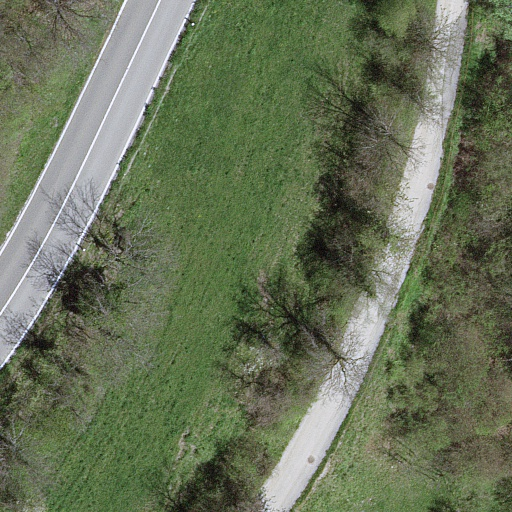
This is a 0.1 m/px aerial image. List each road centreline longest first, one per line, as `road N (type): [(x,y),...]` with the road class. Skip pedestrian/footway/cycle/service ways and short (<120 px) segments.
road 1 (residential): [(270,511),(366,346),(409,221),(454,0)]
road 2 (secondary): [(160,0),(54,223),(0,312)]
